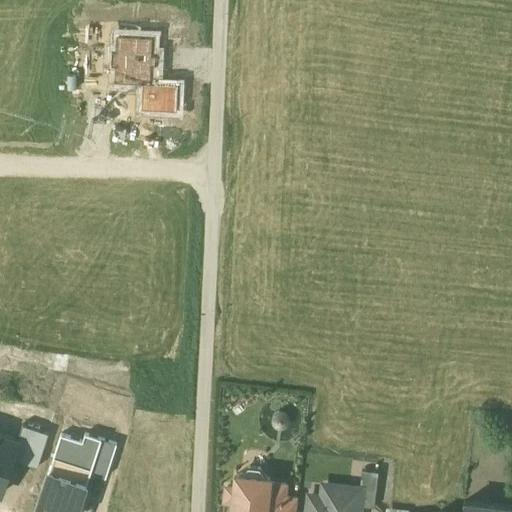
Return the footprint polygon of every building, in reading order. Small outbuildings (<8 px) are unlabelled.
[(267,477),(260,468),(249,467),(241,474),(240,475),(237,475),(235,487),(227,486),(225,501),(234,501),(232,511),(283,511),(285,496),(286,484),(270,482),(270,478),(267,478),(267,477)] [(378,472),(362,470),(360,489),(361,489),(359,506),(374,507),(378,472)] [(360,489),(325,485),(324,498),(310,496),(308,511),(358,511),(359,506),(361,489),(360,489)] [(296,511),(298,498),(285,496),(283,511),(296,511)] [(511,511),(511,508),(464,503),(463,511),(511,511)]
